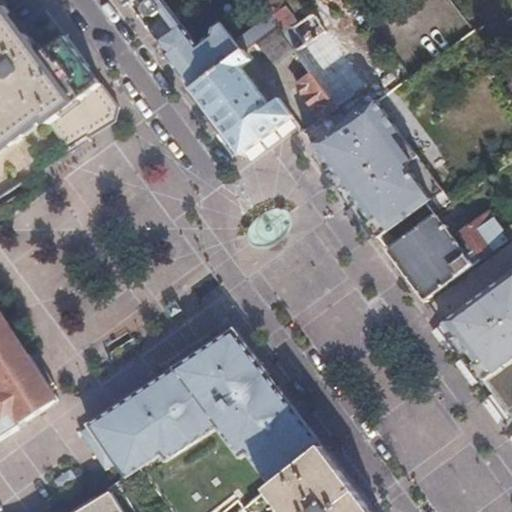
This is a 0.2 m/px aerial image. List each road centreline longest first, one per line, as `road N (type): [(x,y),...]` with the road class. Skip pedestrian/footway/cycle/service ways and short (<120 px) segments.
road 1 (residential): [(511,457),(323,212),(282,187),(221,183)]
road 2 (residential): [(221,183),(216,226),(228,270),(402,511)]
road 3 (residential): [(87,0),(221,183)]
